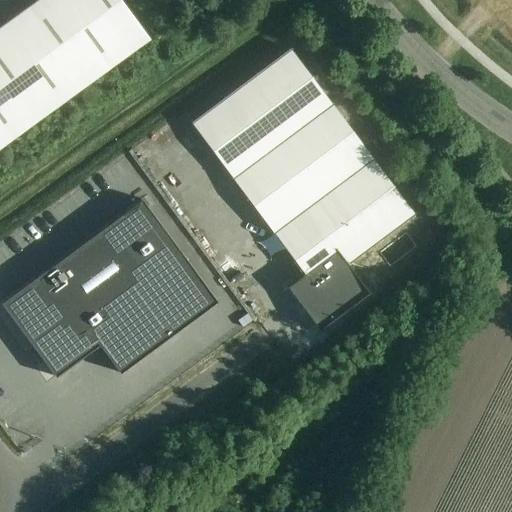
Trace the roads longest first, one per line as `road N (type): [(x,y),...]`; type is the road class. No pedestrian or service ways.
road 1 (unclassified): [(256,352),(35,506)]
road 2 (tertiary): [(511,131),(419,59),(372,0)]
